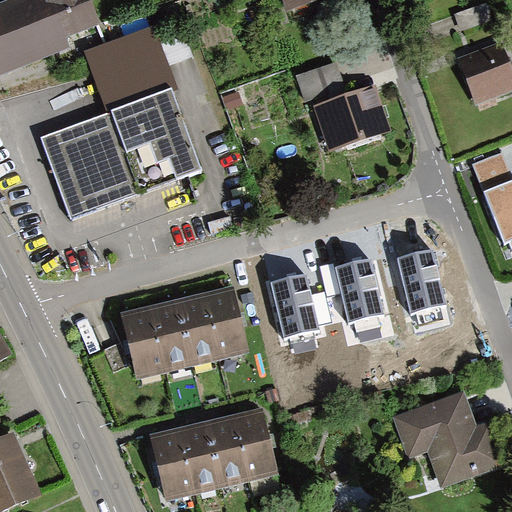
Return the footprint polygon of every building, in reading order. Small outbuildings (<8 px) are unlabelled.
[(0,80),(71,52),(68,42),(101,29),(89,0),(15,0),(0,6),(0,80)] [(282,0),(289,17),(334,0),(282,0)] [(487,5),(456,16),(462,33),(493,21),(487,5)] [(184,28),(158,37),(169,68),(195,58),(184,28)] [(107,115),(39,140),(70,226),(204,177),(173,95),(179,93),(169,68),(158,37),(155,29),(84,55),(107,115)] [(511,71),(501,44),(458,61),(476,107),(511,93),(511,71)] [(337,64),(296,78),(305,104),(346,90),(337,64)] [(377,89),(315,111),(330,156),(393,135),(377,89)] [(511,246),(511,181),(483,194),(505,250),(511,246)] [(444,303),(432,251),(400,259),(412,310),(444,303)] [(371,261),(339,268),(350,319),(382,312),(371,261)] [(305,276),(273,284),(285,335),(317,328),(305,276)] [(164,304),(121,314),(131,352),(137,380),(251,354),(244,324),(235,287),(188,298),(164,304)] [(0,367),(14,358),(0,335),(0,367)] [(465,395),(394,419),(408,458),(426,451),(440,488),(505,467),(491,424),(477,429),(465,395)] [(199,424),(150,434),(158,468),(165,498),(276,473),(269,442),(262,410),(214,420),(199,424)] [(16,435),(0,442),(0,511),(16,511),(44,500),(16,435)]
